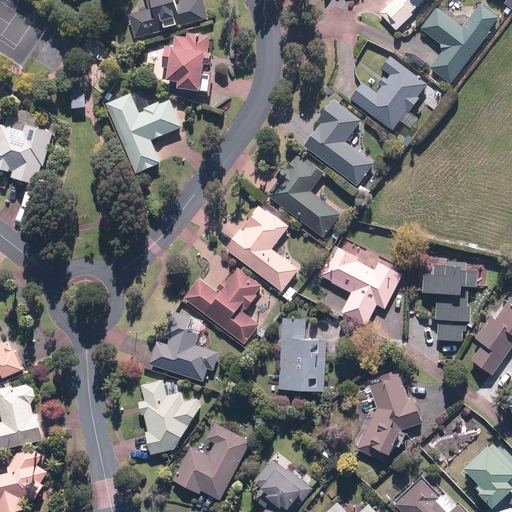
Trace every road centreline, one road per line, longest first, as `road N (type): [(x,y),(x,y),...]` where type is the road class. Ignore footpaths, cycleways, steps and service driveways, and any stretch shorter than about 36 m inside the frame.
road 1 (residential): [(113,273),(163,234),(265,94),(277,55),(263,0)]
road 2 (residential): [(112,511),(89,333)]
